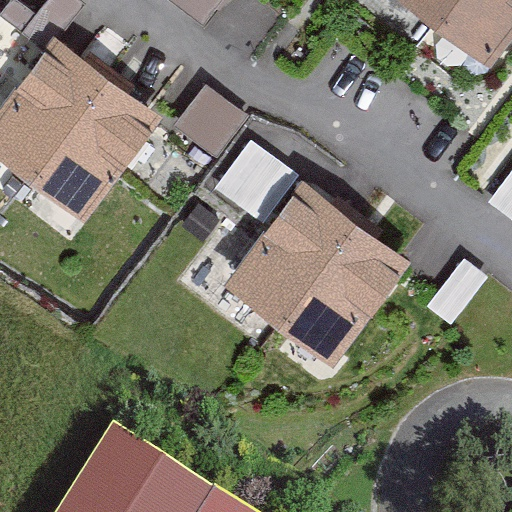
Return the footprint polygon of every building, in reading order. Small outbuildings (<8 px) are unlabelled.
[(184,0),(205,16),(216,0),(184,0)] [(511,21),(511,0),(414,0),(490,53),(511,21)] [(158,111),(49,29),(0,94),(0,156),(79,216),(158,111)] [(178,120),(223,145),(248,100),(204,75),(178,120)] [(511,208),(511,165),(491,191),(511,208)] [(406,251),(287,167),(211,274),(329,358),(406,251)] [(249,511),(102,422),(46,511),(249,511)]
